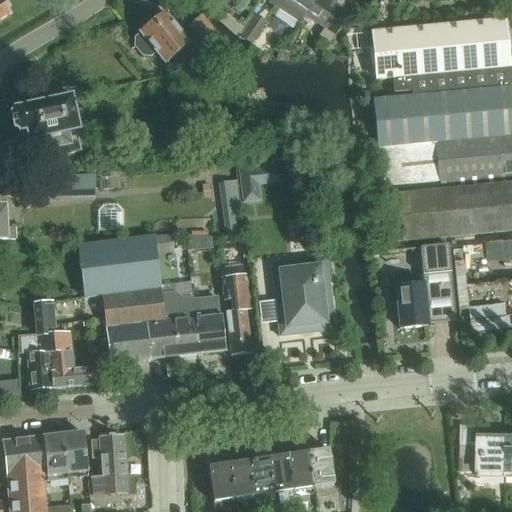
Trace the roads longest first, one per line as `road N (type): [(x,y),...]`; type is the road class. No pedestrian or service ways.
road 1 (residential): [(165,409),(511,376)]
road 2 (residential): [(165,409),(0,420)]
road 3 (residential): [(0,65),(103,0)]
